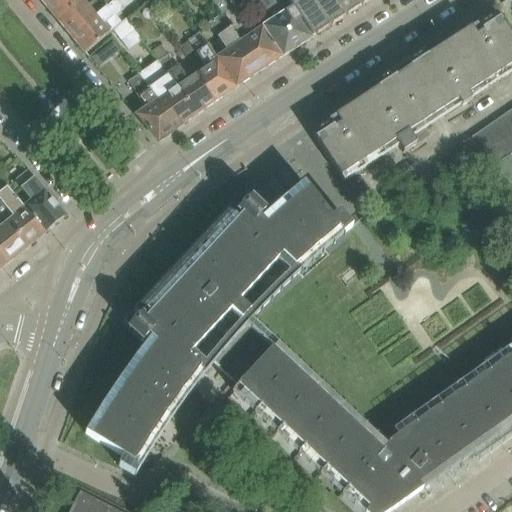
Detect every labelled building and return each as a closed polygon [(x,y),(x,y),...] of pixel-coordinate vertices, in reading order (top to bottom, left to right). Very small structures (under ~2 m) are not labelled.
[(53,0),(46,6),(58,22),(82,1),(80,0),(53,0)] [(82,1),(58,22),(72,38),(116,1),(115,0),(96,0),(88,7),(82,1)] [(266,0),(280,17),(272,22),(262,28),(282,58),(292,51),(312,38),(295,9),(291,5),(287,0),(266,0)] [(309,0),(298,0),(291,5),(295,9),(312,38),(328,27),(309,0)] [(309,0),(328,27),(343,17),(330,0),(309,0)] [(330,0),(343,17),(358,8),(352,0),(330,0)] [(116,1),(72,38),(85,54),(109,33),(105,27),(124,11),(116,1)] [(282,58),(262,28),(260,30),(252,35),(234,8),(222,16),(260,73),(282,58)] [(448,42),(481,93),(511,71),(511,38),(496,14),(479,25),(477,23),(471,27),(448,42)] [(222,16),(209,25),(227,52),(216,59),(215,60),(217,62),(235,89),(260,73),(222,16)] [(125,19),(113,30),(116,33),(122,40),(134,30),(125,19)] [(199,36),(189,42),(206,69),(199,73),(196,75),(214,103),(217,101),(235,89),(217,62),(215,60),(216,59),(201,35),(199,36)] [(112,42),(104,48),(111,58),(120,52),(112,42)] [(472,100),(471,99),(481,93),(448,42),(434,52),(431,47),(404,65),(368,88),(371,92),(356,102),(389,153),(399,147),(404,155),(417,146),(412,138),(439,121),(461,106),(462,106),(472,100)] [(162,47),(152,54),(157,61),(158,64),(168,57),(162,47)] [(168,57),(158,64),(168,76),(177,88),(197,115),(214,103),(196,75),(188,81),(170,55),(168,57)] [(177,129),(197,115),(177,88),(158,64),(157,61),(138,74),(177,129)] [(147,108),(137,116),(153,136),(158,142),(177,129),(138,74),(127,82),(147,108)] [(389,153),(356,102),(334,116),(327,121),(329,122),(312,134),(343,182),(389,153)] [(511,109),(448,154),(475,180),(511,154),(511,109)] [(62,214),(27,171),(16,180),(34,202),(24,210),(44,234),(45,233),(48,231),(49,232),(51,232),(56,228),(56,226),(56,225),(58,223),(64,218),(65,217),(62,214)] [(4,225),(25,250),(26,248),(27,247),(44,234),(24,210),(3,183),(0,180),(0,214),(7,222),(5,224),(4,225)] [(387,446),(252,320),(291,280),(301,271),(343,235),(352,227),(346,219),(340,212),(331,218),(324,209),(304,184),(297,190),(288,198),(282,203),(277,207),(272,211),(261,220),(260,219),(259,218),(265,212),(251,198),(238,211),(231,205),(187,252),(186,251),(181,257),(177,262),(178,263),(134,310),(140,316),(128,329),(143,343),(148,337),(151,339),(142,350),(135,359),(118,383),(85,435),(123,457),(118,466),(135,476),(140,468),(141,467),(141,465),(153,447),(164,431),(175,414),(188,396),(201,378),(204,375),(213,363),(233,382),(235,384),(237,386),(370,509),(366,511),(390,511),(423,490),(435,481),(458,465),(470,457),(499,436),(511,426),(511,355),(387,444),(388,445),(387,446)] [(0,256),(6,264),(25,250),(4,225),(0,227),(0,256)] [(59,483),(46,478),(44,485),(43,488),(56,492),(57,491),(59,483)] [(79,493),(69,511),(181,511),(174,509),(172,511),(118,511),(110,508),(80,492),(79,493)]
